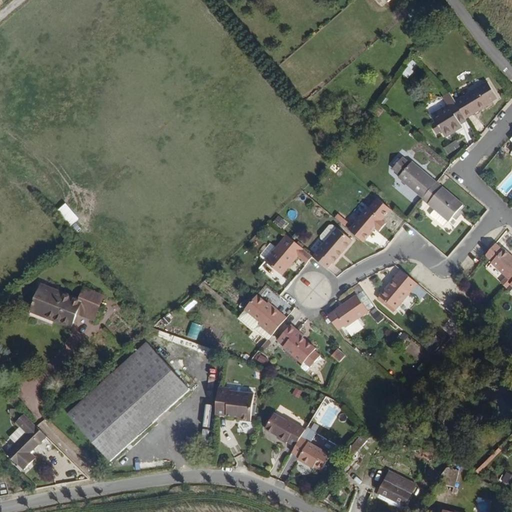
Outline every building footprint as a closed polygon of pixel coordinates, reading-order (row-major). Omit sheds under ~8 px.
[(489,103),(478,86),(457,99),(467,116),(489,103)] [(462,122),(468,118),(467,116),(457,99),(434,113),(447,135),(464,125),(462,122)] [(385,109),(379,104),(374,109),(380,114),(385,109)] [(437,180),(412,160),(411,161),(403,155),(394,167),(401,173),(399,175),(424,196),(437,180)] [(465,203),(437,180),(424,196),(423,197),(435,207),(449,219),(451,220),(465,203)] [(379,229),(385,222),(380,218),(381,217),(367,206),(348,228),(362,240),(375,225),(379,229)] [(449,219),(435,207),(430,213),(444,224),(449,219)] [(331,265),(350,243),(335,230),(311,257),(324,269),(329,263),(331,265)] [(278,274),(301,248),(286,234),(263,260),(278,274)] [(494,259),(505,248),(499,242),(488,254),(494,259)] [(511,284),(511,253),(506,247),(505,248),(494,259),(492,261),(509,277),(503,283),(508,288),(511,285),(511,284)] [(398,311),(420,285),(404,271),(382,297),(398,311)] [(93,316),(102,293),(82,286),(78,296),(40,281),(30,307),(71,323),(76,310),(93,316)] [(284,318),(255,294),(243,309),(259,322),(257,324),(270,335),(284,318)] [(352,329),(373,312),(360,297),(334,318),(345,332),(350,327),(352,329)] [(312,350),(299,339),(301,336),(287,325),(275,341),(281,346),(279,348),(300,365),(302,363),(311,352),(312,350)] [(110,457),(187,387),(145,340),(67,410),(110,457)] [(337,363),(342,357),(334,350),(328,357),(337,363)] [(308,368),(317,357),(311,352),(302,363),(308,368)] [(243,419),(248,393),(225,388),(226,385),(214,383),(208,409),(232,414),(231,417),(243,419)] [(290,447),(300,430),(283,420),(282,422),(268,414),(259,429),(273,437),(272,439),(281,445),(283,442),(290,447)] [(31,457),(25,451),(42,436),(31,424),(1,451),(12,463),(14,462),(19,468),(31,457)] [(316,471),(324,457),(304,444),(312,432),(302,426),(300,430),(290,447),(286,453),(295,458),(293,460),(307,469),(308,467),(316,471)] [(369,453),(381,439),(360,431),(359,432),(367,439),(361,446),(369,453)] [(361,446),(367,439),(359,432),(309,491),(317,498),(361,446)] [(452,486),(459,469),(446,464),(434,478),(452,486)] [(402,503),(411,480),(383,468),(374,491),(402,503)] [(502,482),(511,487),(511,485),(511,477),(506,474),(502,482)]
